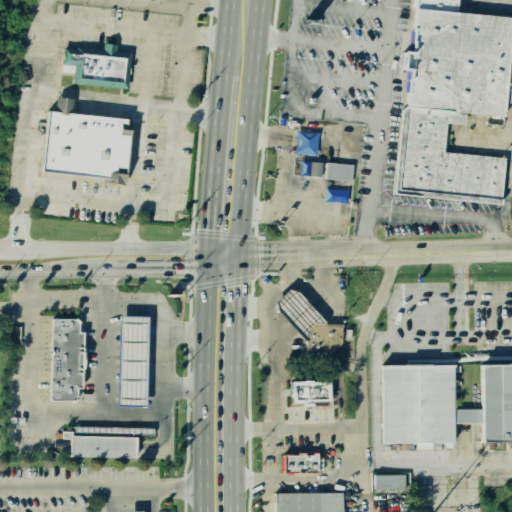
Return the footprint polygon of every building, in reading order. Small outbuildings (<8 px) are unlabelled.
[(407,0),(407,7),(391,192),(497,201),(501,159),(443,153),(446,122),(459,123),(460,114),(498,117),(507,16),(455,11),(455,0),(407,0)] [(66,46),(105,51),(106,45),(118,46),(117,51),(132,53),(128,87),(74,81),(76,63),(64,62),(66,46)] [(48,110),(127,119),(127,124),(121,124),(119,134),(128,135),(124,178),(41,170),(48,110)] [(292,129),(315,131),(314,154),(291,152),(292,129)] [(296,159),(351,164),(349,179),(294,174),(296,159)] [(323,187),(344,190),(343,201),(322,199),(323,187)] [(113,314),(142,314),(141,405),(111,405),(113,314)] [(71,399),(49,399),(51,317),(72,318),(76,321),(76,330),(80,330),(78,386),(74,386),(74,396),(71,399)] [(339,323),(339,342),(323,357),(304,357),(305,330),(313,322),(339,323)] [(19,327),(10,327),(11,343),(20,343),(19,327)] [(478,364),(511,364),(511,442),(479,442),(479,424),(452,425),(452,442),(379,442),(379,364),(452,364),(452,410),(478,410),(478,364)] [(291,402),(290,381),(327,380),(328,400),(291,402)] [(132,436),(132,457),(68,456),(69,437),(60,437),(60,430),(69,430),(69,435),(132,436)] [(278,453),(278,473),(316,472),(316,452),(278,453)] [(404,474),(373,475),(374,489),(404,489),(404,474)] [(273,511),(273,495),(341,494),(341,511),(273,511)]
